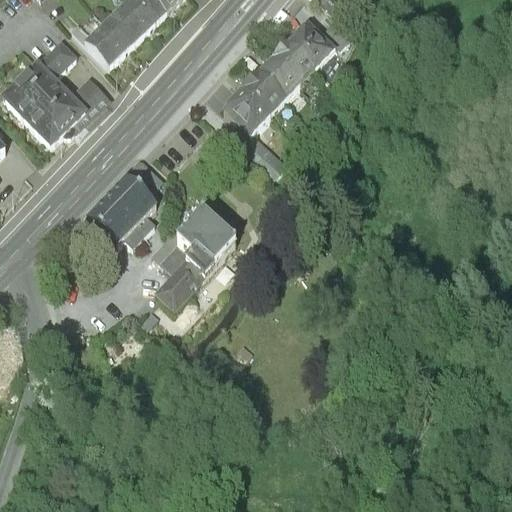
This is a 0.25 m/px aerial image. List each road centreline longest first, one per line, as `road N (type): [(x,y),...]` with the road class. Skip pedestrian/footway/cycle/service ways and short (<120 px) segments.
road 1 (primary): [(9,266),(252,0)]
road 2 (tertiary): [(9,266),(32,310),(38,370),(0,500)]
